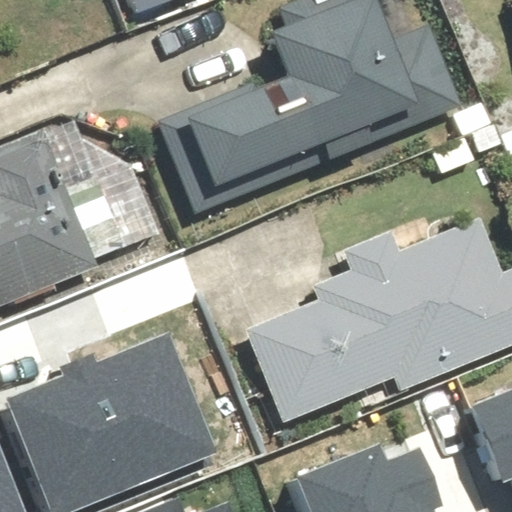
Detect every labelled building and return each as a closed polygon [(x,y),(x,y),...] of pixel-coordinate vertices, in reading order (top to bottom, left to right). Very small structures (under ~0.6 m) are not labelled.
[(208,0),(157,0),(164,17),(208,0)] [(379,0),(366,0),(276,34),(294,82),(190,121),(215,188),(386,124),(391,137),(464,110),(431,23),(394,37),(379,0)] [(0,309),(100,269),(96,260),(160,234),(113,117),(50,143),(45,130),(0,148),(0,309)] [(322,302),(249,332),(286,424),(394,379),(402,397),(511,352),(511,271),(504,275),(482,220),(432,240),(424,219),(343,252),(349,268),(313,283),(322,302)] [(9,402),(55,511),(217,446),(172,334),(9,402)] [(511,388),(470,405),(502,485),(509,482),(511,490),(511,388)] [(381,439),(295,473),(310,511),(429,511),(428,509),(441,503),(419,447),(389,459),(381,439)] [(0,511),(25,511),(0,448),(0,511)] [(221,511),(217,502),(192,511),(182,487),(120,511),(221,511)]
